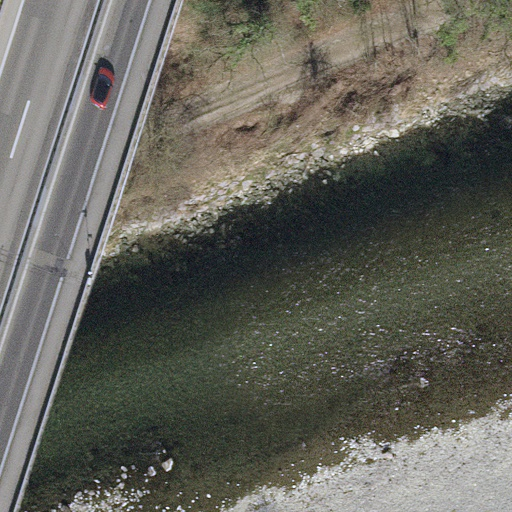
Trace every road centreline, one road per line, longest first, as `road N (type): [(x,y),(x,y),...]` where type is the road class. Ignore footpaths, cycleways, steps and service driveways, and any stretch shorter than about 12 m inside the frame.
road 1 (trunk): [(0,422),(134,0)]
road 2 (trunk): [(64,0),(0,201)]
